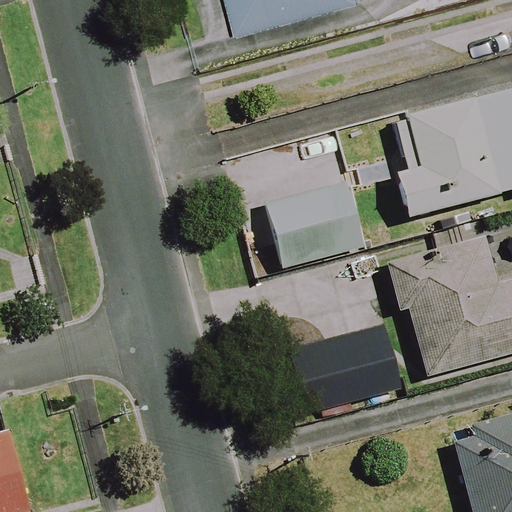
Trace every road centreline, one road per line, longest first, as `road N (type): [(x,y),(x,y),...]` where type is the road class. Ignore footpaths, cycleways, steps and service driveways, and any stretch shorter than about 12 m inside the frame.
road 1 (residential): [(75,0),(161,324)]
road 2 (residential): [(161,324),(211,511)]
road 3 (residential): [(161,324),(0,364)]
